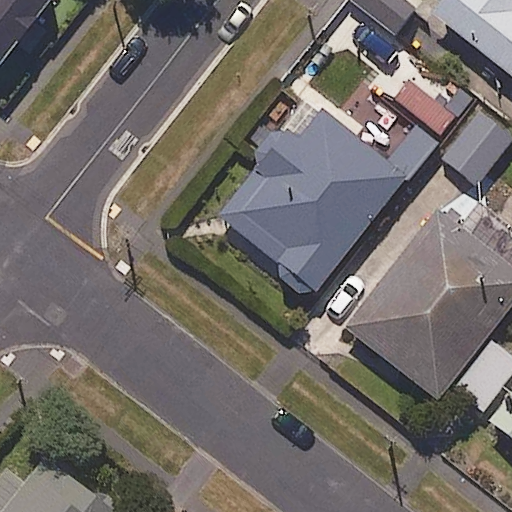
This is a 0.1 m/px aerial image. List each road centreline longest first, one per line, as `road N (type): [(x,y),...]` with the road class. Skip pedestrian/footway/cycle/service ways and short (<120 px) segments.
road 1 (residential): [(20,250),(347,511)]
road 2 (residential): [(20,250),(216,0)]
